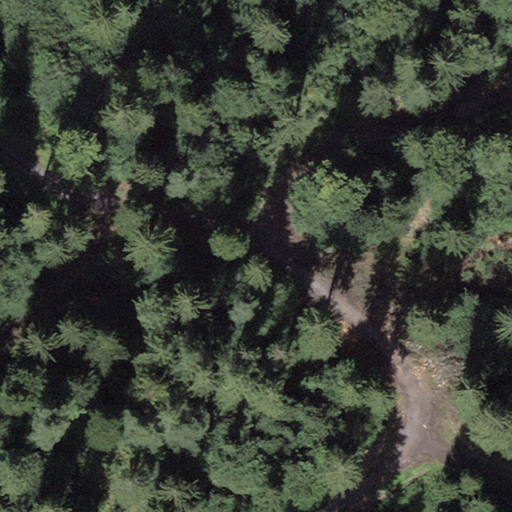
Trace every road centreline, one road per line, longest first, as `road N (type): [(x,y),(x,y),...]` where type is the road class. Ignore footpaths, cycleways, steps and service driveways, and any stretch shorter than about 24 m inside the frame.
road 1 (track): [(323,511),(407,444),(416,419),(399,358),(273,246),(232,230),(65,198),(0,150)]
road 2 (track): [(252,238),(325,153),(359,134),(511,86)]
